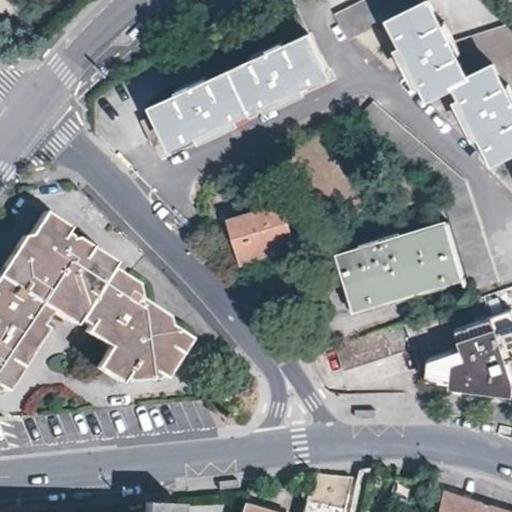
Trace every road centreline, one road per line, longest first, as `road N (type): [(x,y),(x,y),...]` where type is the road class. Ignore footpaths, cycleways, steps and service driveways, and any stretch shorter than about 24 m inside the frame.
road 1 (residential): [(29,113),(109,179),(281,371)]
road 2 (secondary): [(0,475),(272,447)]
road 3 (secondary): [(331,442),(453,443),(511,458)]
road 4 (residential): [(137,0),(29,113)]
